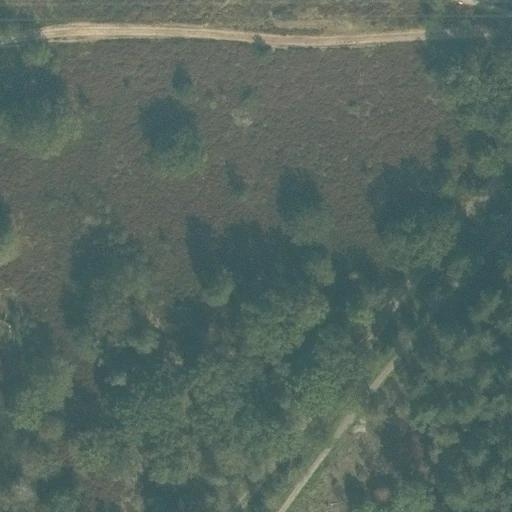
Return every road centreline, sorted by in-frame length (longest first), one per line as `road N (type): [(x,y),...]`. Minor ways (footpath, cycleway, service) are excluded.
road 1 (track): [(511,39),(0,24)]
road 2 (track): [(511,140),(289,400),(205,511)]
